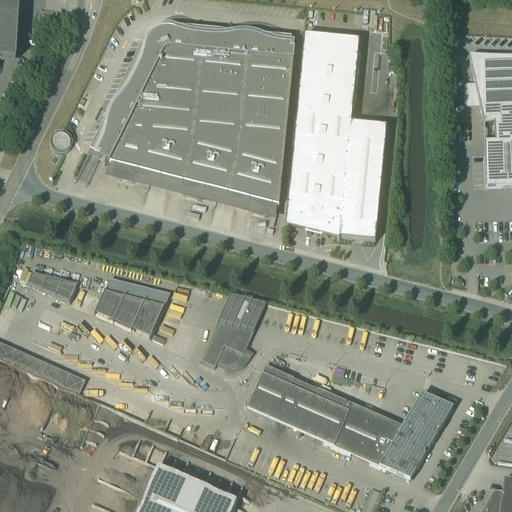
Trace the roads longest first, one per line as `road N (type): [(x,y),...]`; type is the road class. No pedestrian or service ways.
road 1 (unknown): [(71,203),(84,147),(143,22),(194,10),(302,19),(278,257)]
road 2 (unclassified): [(511,318),(44,196),(13,181)]
road 3 (unknown): [(302,19),(369,30),(385,65),(389,117),(373,282)]
road 4 (unknown): [(268,494),(178,447),(132,434),(105,447),(86,478)]
road 5 (unclassified): [(437,511),(511,387)]
road 6 (unclassified): [(13,181),(74,54)]
